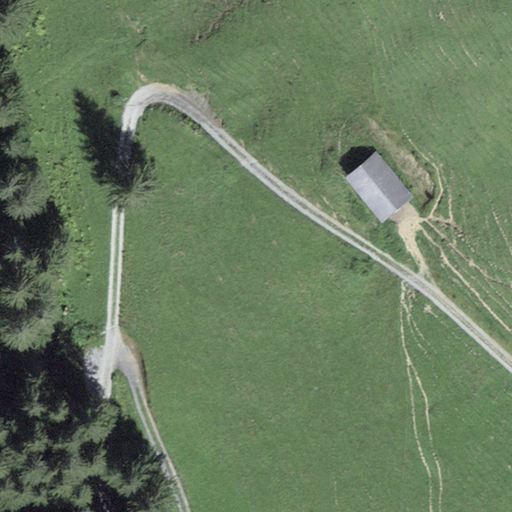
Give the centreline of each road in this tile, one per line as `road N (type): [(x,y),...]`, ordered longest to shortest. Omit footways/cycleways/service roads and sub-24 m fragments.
road 1 (track): [(511,363),(410,275),(292,199),(180,101),(147,94),(129,116),(125,137),(100,511)]
road 2 (track): [(111,352),(130,368),(185,511)]
